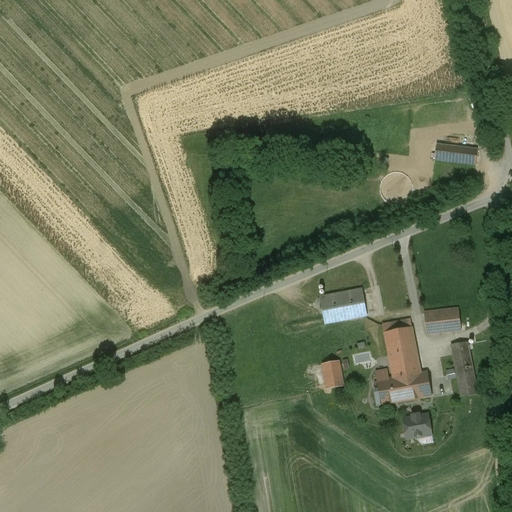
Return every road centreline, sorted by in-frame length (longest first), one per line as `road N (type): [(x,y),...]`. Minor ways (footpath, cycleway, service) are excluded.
road 1 (unclassified): [(511,190),(0,411)]
road 2 (track): [(499,321),(509,511)]
road 3 (unclassified): [(511,164),(466,0)]
